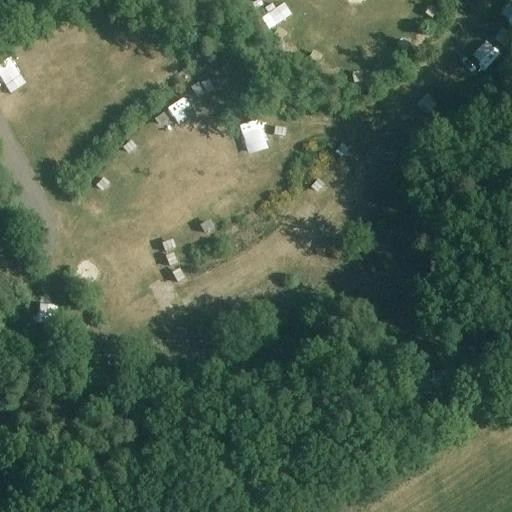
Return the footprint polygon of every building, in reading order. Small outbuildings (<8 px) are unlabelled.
[(439,10),(447,0),(432,0),(430,2),(439,10)] [(287,3),(270,25),(287,38),(303,16),(287,3)] [(399,31),(414,48),(432,33),(417,16),(399,31)] [(90,29),(72,33),(78,58),(96,53),(90,29)] [(115,34),(121,56),(133,52),(127,30),(115,34)] [(307,48),(320,62),(338,45),(325,31),(307,48)] [(46,57),(63,51),(59,40),(42,46),(46,57)] [(371,60),(380,83),(399,75),(391,53),(371,60)] [(493,80),(505,75),(497,57),(485,63),(493,80)] [(26,62),(4,73),(15,94),(36,83),(26,62)] [(187,128),(204,115),(194,104),(178,117),(187,128)] [(131,190),(144,176),(127,161),(114,175),(131,190)] [(105,193),(93,204),(112,224),(123,214),(105,193)] [(147,284),(164,276),(154,252),(137,259),(147,284)]
